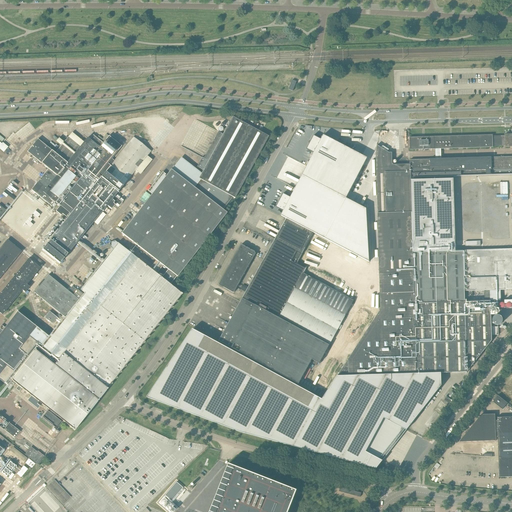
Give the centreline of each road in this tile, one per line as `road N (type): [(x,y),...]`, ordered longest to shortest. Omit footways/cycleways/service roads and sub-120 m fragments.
road 1 (unclassified): [(124,399),(190,305),(295,115)]
road 2 (tertiary): [(299,106),(184,92),(0,106)]
road 3 (tertiary): [(0,115),(161,101),(295,115)]
road 4 (unclassified): [(390,499),(365,478),(188,429),(124,399)]
road 5 (unknown): [(367,121),(371,311),(337,361)]
road 6 (tertiary): [(295,115),(511,119)]
road 7 (tertiary): [(511,107),(299,106)]
road 8 (unclassified): [(415,491),(415,467),(511,347)]
road 9 (unclassified): [(8,511),(124,399)]
road 10 (residential): [(279,7),(132,5)]
road 11 (residential): [(0,6),(132,5)]
